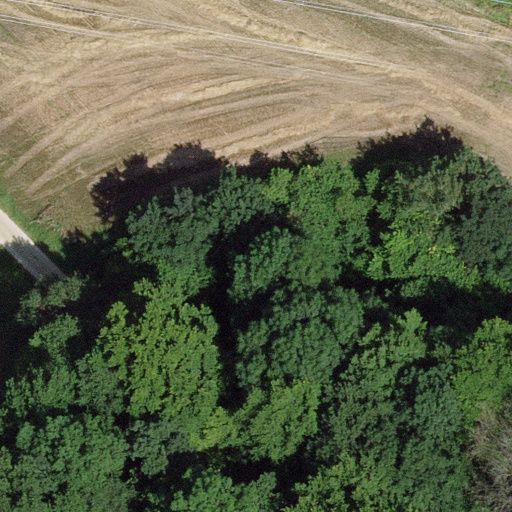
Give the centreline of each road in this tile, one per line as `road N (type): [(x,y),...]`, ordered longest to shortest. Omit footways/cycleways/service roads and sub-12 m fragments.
road 1 (track): [(0,226),(289,497)]
road 2 (track): [(511,355),(266,474)]
